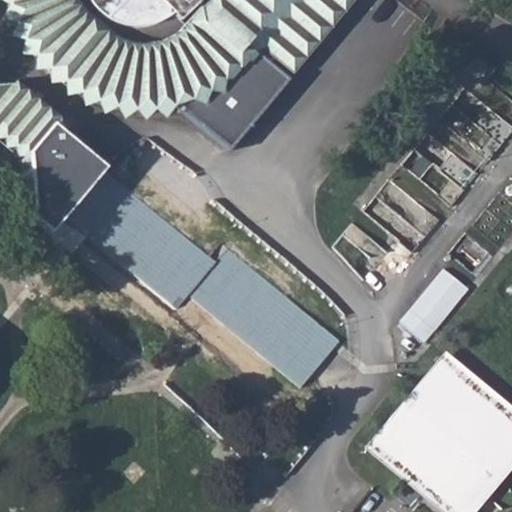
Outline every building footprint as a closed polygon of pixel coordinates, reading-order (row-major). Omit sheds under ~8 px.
[(2,0),(10,29),(22,45),(29,54),(38,64),(55,81),(65,90),(75,96),(84,101),(93,105),(111,111),(126,113),(137,114),(141,113),(161,111),(162,111),(218,157),(277,85),(258,69),(262,64),(281,79),(332,19),(347,0),(2,0)] [(347,0),(332,19),(347,31),(373,0),(347,0)] [(0,137),(25,158),(31,215),(28,218),(165,331),(176,319),(289,412),(343,347),(229,253),(217,267),(53,131),(52,120),(13,90),(0,90),(0,137)] [(426,341),(469,287),(443,267),(401,321),(426,341)] [(511,413),(443,359),(434,373),(371,449),(447,511),(474,511),(511,467),(511,413)]
